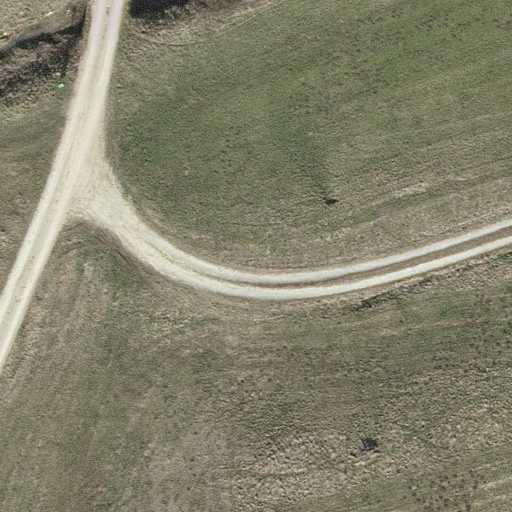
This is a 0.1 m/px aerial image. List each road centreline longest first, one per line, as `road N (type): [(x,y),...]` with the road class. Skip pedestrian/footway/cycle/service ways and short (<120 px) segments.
road 1 (track): [(72,168),(143,238),(221,281),(320,284),(399,267),(511,226)]
road 2 (track): [(72,168),(0,296)]
